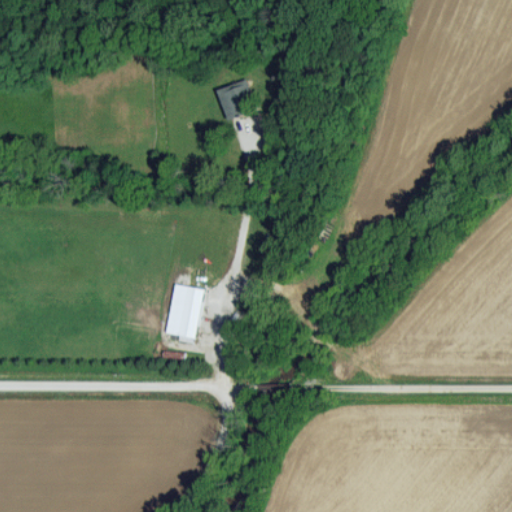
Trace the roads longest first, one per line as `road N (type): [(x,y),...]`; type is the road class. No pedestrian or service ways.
road 1 (residential): [(511,386),(0,375)]
road 2 (residential): [(174,511),(220,454),(242,384)]
